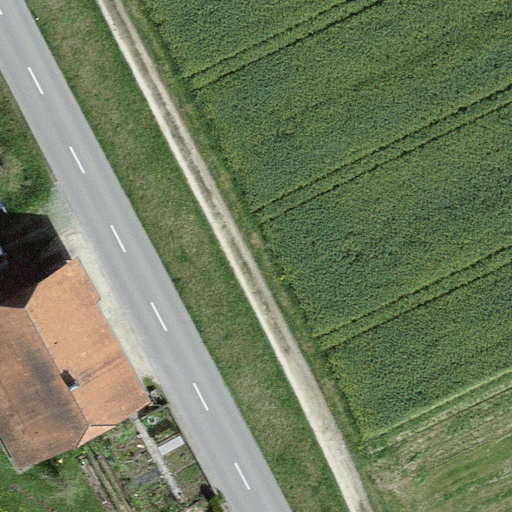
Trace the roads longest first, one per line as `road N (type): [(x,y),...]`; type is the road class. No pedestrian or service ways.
road 1 (track): [(119,0),(366,511)]
road 2 (tertiary): [(0,14),(260,511)]
